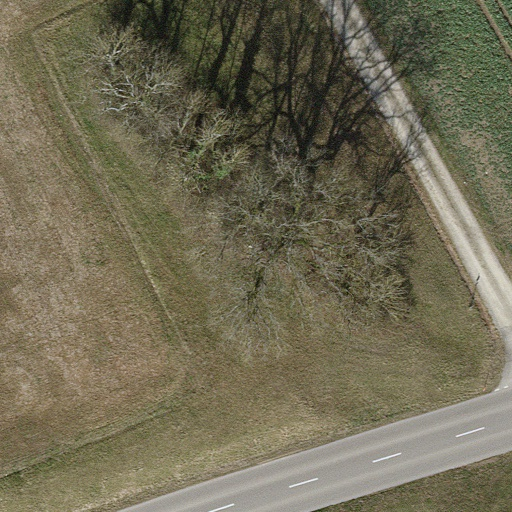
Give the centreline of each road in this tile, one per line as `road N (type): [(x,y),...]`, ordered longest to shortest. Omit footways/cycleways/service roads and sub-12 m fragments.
road 1 (track): [(511,318),(341,0)]
road 2 (tertiary): [(511,419),(215,511)]
